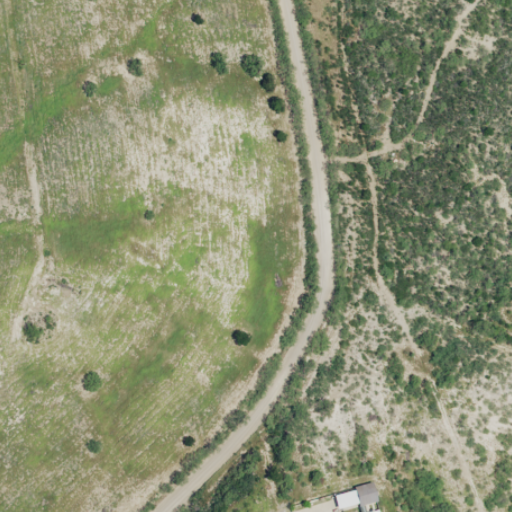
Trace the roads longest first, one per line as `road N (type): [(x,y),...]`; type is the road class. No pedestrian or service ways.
road 1 (residential): [(161,511),(264,415),(321,248),(321,71),(306,0)]
road 2 (residential): [(321,248),(356,269),(371,306),(384,462),(427,511)]
